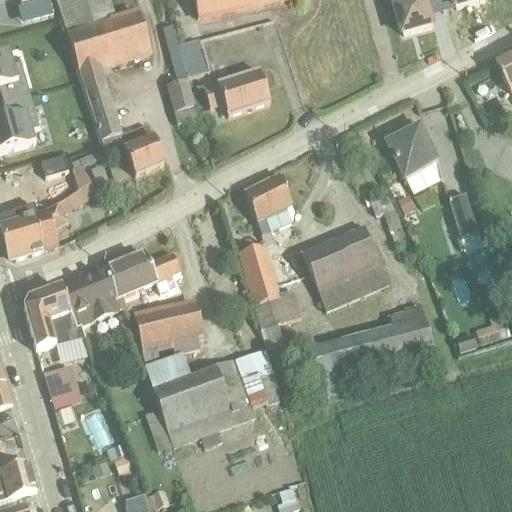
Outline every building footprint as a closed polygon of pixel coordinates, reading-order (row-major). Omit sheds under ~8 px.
[(0,0),(0,4),(16,0),(17,0),(21,14),(48,6),(46,0),(0,0)] [(53,0),(81,87),(97,138),(102,156),(105,164),(105,166),(125,158),(135,184),(163,172),(147,133),(123,142),(101,79),(152,63),(137,15),(115,21),(108,0),(53,0)] [(191,0),(198,29),(300,7),(298,0),(191,0)] [(433,0),(439,17),(469,9),(465,0),(433,0)] [(188,87),(178,51),(172,32),(161,35),(176,89),(165,93),(177,133),(199,127),(188,87)] [(178,51),(188,87),(210,80),(203,57),(201,58),(197,46),(178,51)] [(511,61),(496,69),(511,99),(511,61)] [(258,76),(203,94),(210,117),(223,112),(227,124),(269,111),(258,76)] [(489,76),(473,85),(483,103),(499,93),(489,76)] [(105,164),(102,156),(71,169),(72,175),(71,176),(62,148),(97,138),(81,87),(1,110),(28,198),(32,196),(35,206),(57,199),(60,207),(47,215),(37,218),(32,219),(43,257),(58,252),(53,237),(68,228),(61,216),(95,198),(82,174),(105,164)] [(422,135),(390,151),(414,199),(443,185),(440,170),(422,135)] [(266,354),(269,364),(288,357),(284,341),(282,342),(278,330),(302,323),(294,294),(282,298),(267,251),(276,247),(272,236),(292,227),(294,217),(279,183),(244,198),(262,240),(261,241),(264,249),(238,257),(266,354)] [(378,197),(368,200),(376,221),(384,219),(396,252),(409,247),(402,225),(389,201),(380,204),(378,197)] [(468,199),(449,205),(466,259),(473,255),(476,265),(488,262),(468,199)] [(32,219),(37,218),(35,210),(4,219),(7,228),(0,229),(0,234),(8,262),(14,266),(43,257),(32,219)] [(325,394),(343,389),(435,364),(421,306),(403,311),(404,315),(389,319),(391,331),(375,335),(365,301),(390,290),(366,231),(301,258),(326,317),(331,315),(340,344),(309,353),(319,395),(325,394)] [(104,274),(120,316),(128,313),(124,303),(155,288),(160,299),(177,291),(172,281),(180,278),(172,259),(149,268),(145,258),(144,258),(104,274)] [(79,285),(60,292),(67,309),(77,333),(81,331),(120,316),(104,274),(79,285)] [(67,309),(60,292),(28,304),(23,313),(36,356),(55,351),(81,344),(85,343),(81,331),(77,333),(67,309)] [(195,304),(133,319),(145,370),(159,367),(157,358),(173,353),(175,360),(200,354),(197,343),(204,341),(195,304)] [(504,326),(476,335),(480,351),(509,342),(504,326)] [(473,339),(455,345),(459,357),(477,352),(473,339)] [(81,344),(55,351),(60,369),(87,362),(81,344)] [(234,365),(253,415),(282,406),(269,364),(266,354),(234,365)] [(253,415),(234,365),(190,380),(182,359),(145,372),(158,415),(172,452),(173,454),(201,444),(218,437),(256,423),(253,415)] [(71,371),(44,380),(51,403),(54,413),(81,405),(71,371)] [(0,412),(12,409),(5,386),(0,372),(0,412)] [(343,389),(325,394),(329,406),(346,401),(343,389)] [(106,404),(81,416),(97,452),(122,441),(106,404)] [(76,411),(62,413),(64,426),(78,423),(76,411)] [(172,452),(158,415),(144,420),(158,458),(172,452)] [(218,437),(201,444),(204,454),(222,447),(218,437)] [(128,460),(113,466),(118,480),(134,474),(128,460)] [(0,506),(36,495),(28,466),(0,474),(0,479),(1,482),(0,482),(0,506)] [(106,467),(90,471),(94,482),(109,478),(106,467)] [(282,508),(276,509),(276,511),(300,511),(297,503),(295,503),(292,493),(278,497),(282,508)] [(145,502),(148,511),(164,511),(170,510),(164,495),(145,502)] [(148,511),(145,502),(144,499),(125,506),(127,511),(124,511),(148,511)]
